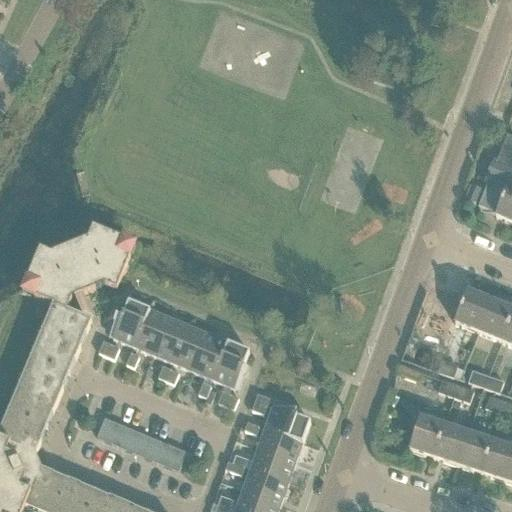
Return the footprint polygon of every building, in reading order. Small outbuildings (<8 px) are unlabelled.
[(393,90),(397,79),(376,72),(372,83),(393,90)] [(511,226),(511,139),(507,138),(478,209),(497,216),(495,220),(511,226)] [(40,251),(21,296),(52,308),(66,314),(71,302),(106,286),(118,291),(130,262),(136,247),(92,229),(87,241),(52,256),(40,251)] [(478,336),(491,304),(468,294),(455,327),(478,336)] [(501,346),(511,319),(511,312),(491,304),(478,336),(501,346)] [(130,349),(146,312),(128,305),(113,342),(130,349)] [(455,312),(444,307),(433,336),(444,341),(455,312)] [(52,308),(0,432),(0,442),(35,457),(91,325),(66,314),(52,308)] [(147,356),(163,320),(146,312),(130,349),(147,356)] [(511,349),(511,319),(501,346),(511,349)] [(165,364),(180,327),(163,320),(147,356),(165,364)] [(182,371),(197,334),(180,327),(165,364),(182,371)] [(199,378),(215,341),(197,334),(182,371),(199,378)] [(217,385),(232,349),(215,341),(199,378),(217,385)] [(99,356),(107,360),(112,348),(104,344),(99,356)] [(120,351),(112,348),(107,360),(115,363),(120,351)] [(232,349),(217,385),(234,392),(249,356),(232,349)] [(140,359),(132,356),(127,368),(135,371),(140,359)] [(457,369),(441,363),(437,375),(453,381),(457,369)] [(158,381),(166,385),(171,373),(163,369),(158,381)] [(179,376),(171,373),(166,385),(174,388),(179,376)] [(484,392),(488,379),(472,374),(468,386),(484,392)] [(504,385),(488,379),(484,392),(499,397),(504,385)] [(457,389),(441,383),(437,395),(453,401),(457,389)] [(207,402),(212,390),(204,386),(199,398),(207,402)] [(474,394),(457,389),(453,401),(469,406),(474,394)] [(218,406),(226,410),(231,398),(223,394),(218,406)] [(258,397),(255,405),(266,409),(269,401),(258,397)] [(231,398),(226,410),(235,413),(240,401),(231,398)] [(485,412),(501,417),(505,405),(489,399),(485,412)] [(263,418),(266,409),(255,405),(252,413),(263,418)] [(511,407),(505,405),(501,417),(511,420),(511,407)] [(272,411),(266,428),(304,441),(310,425),(272,411)] [(409,454),(433,461),(444,428),(420,421),(409,454)] [(115,426),(105,422),(101,431),(111,435),(115,426)] [(259,429),(247,425),(244,434),(256,438),(259,429)] [(125,430),(115,426),(111,435),(121,439),(125,430)] [(298,458),(304,441),(266,428),(260,444),(298,458)] [(457,469),(468,436),(444,428),(433,461),(457,469)] [(135,434),(125,430),(121,439),(131,443),(135,434)] [(111,435),(101,431),(97,440),(107,444),(111,435)] [(145,439),(135,434),(131,443),(141,448),(145,439)] [(121,439),(111,435),(107,444),(117,448),(121,439)] [(457,469),(481,477),(492,444),(468,436),(457,469)] [(131,443),(121,439),(117,448),(128,453),(131,443)] [(155,443),(145,439),(141,448),(152,452),(155,443)] [(0,511),(24,511),(25,511),(41,472),(35,457),(0,442),(0,511)] [(141,448),(131,443),(128,453),(138,457),(141,448)] [(166,447),(155,443),(152,452),(162,456),(166,447)] [(292,474),(298,458),(260,444),(254,461),(292,474)] [(481,477),(505,485),(511,464),(511,450),(492,444),(481,477)] [(176,451),(166,447),(162,456),(172,460),(176,451)] [(152,452),(141,448),(138,457),(148,461),(152,452)] [(186,455),(176,451),(172,460),(182,465),(186,455)] [(162,456),(152,452),(148,461),(158,465),(162,456)] [(172,460),(162,456),(158,465),(168,469),(172,460)] [(235,458),(232,467),(245,471),(248,463),(235,458)] [(182,465),(172,460),(168,469),(178,474),(182,465)] [(287,491),(292,474),(254,461),(249,477),(287,491)] [(242,480),(245,471),(232,467),(228,465),(225,474),(242,480)] [(137,511),(41,472),(25,511),(28,511),(137,511)] [(281,507),(287,491),(249,477),(243,493),(281,507)] [(242,511),(278,511),(281,507),(243,493),(237,510),(242,511)] [(221,499),(218,507),(229,511),(232,503),(221,499)]
